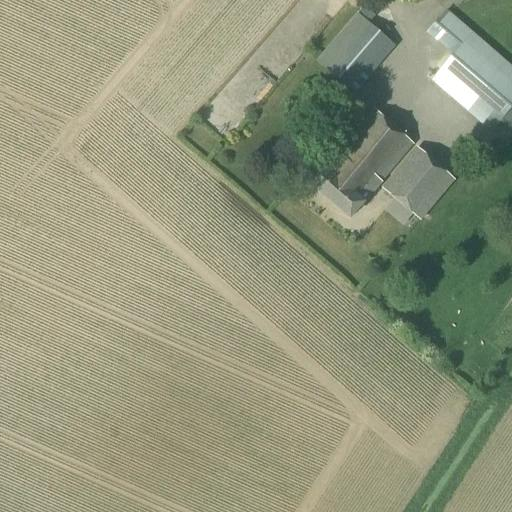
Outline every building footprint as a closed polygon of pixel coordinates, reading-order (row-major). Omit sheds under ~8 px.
[(511,134),(511,87),(462,44),(471,34),(445,11),(425,35),(451,57),(429,82),(489,134),(498,123),(511,134)] [(379,34),(357,15),(344,30),(380,62),(393,47),(383,38),(389,31),(385,27),(379,34)] [(352,94),(367,77),(331,45),(307,73),(341,103),(350,92),(352,94)] [(349,221),(410,145),(374,111),(337,156),(333,152),(320,167),(307,184),(349,221)] [(390,256),(454,182),(415,149),(379,191),(391,201),(363,233),(390,256)]
